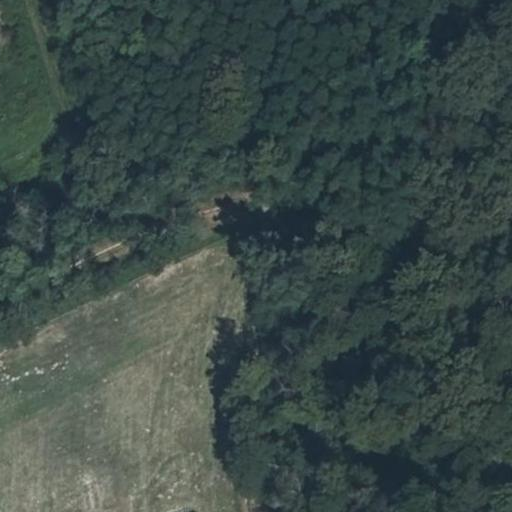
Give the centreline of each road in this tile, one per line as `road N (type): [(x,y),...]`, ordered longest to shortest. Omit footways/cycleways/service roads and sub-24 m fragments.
road 1 (track): [(511,177),(203,237),(0,324)]
road 2 (track): [(0,121),(39,87),(24,0)]
